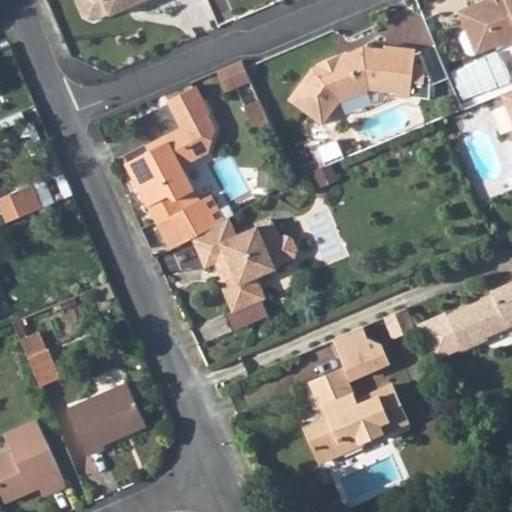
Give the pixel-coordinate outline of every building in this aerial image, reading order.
[(144,6),(156,0),(77,0),(85,17),(95,20),(111,14),(112,15),(142,2),(144,6)] [(511,0),(500,0),(490,4),(489,1),(459,14),(468,33),(485,25),(495,47),(511,39),(511,0)] [(477,54),(495,47),(485,25),(468,33),(477,54)] [(312,71),(289,101),(321,125),(338,103),(369,91),(396,93),(395,97),(409,98),(410,96),(427,98),(429,78),(424,77),(425,68),(413,67),(414,51),(383,48),(383,51),(362,50),(348,55),(350,58),(340,63),(337,57),(316,66),(317,68),(312,71)] [(249,81),(243,70),(218,84),(222,94),(249,81)] [(200,199),(194,186),(183,161),(209,147),(217,123),(210,110),(212,109),(198,81),(169,96),(184,122),(150,141),(153,148),(126,162),(136,182),(138,182),(157,219),(185,206),(200,199)] [(255,94),(249,81),(222,94),(230,108),(255,94)] [(253,133),(270,124),(259,101),(241,110),(253,133)] [(40,200),(31,178),(22,182),(31,203),(40,200)] [(31,203),(22,182),(0,190),(0,191),(9,213),(31,203)] [(200,233),(225,220),(210,194),(200,199),(185,206),(200,233)] [(200,233),(185,206),(157,219),(172,248),(194,236),(200,233)] [(238,233),(231,217),(225,220),(200,233),(194,236),(207,266),(217,262),(220,270),(224,269),(227,276),(220,279),(233,309),(234,311),(263,298),(267,296),(258,275),(278,267),(276,264),(296,256),(299,248),(294,236),(286,233),(281,236),(273,218),(238,233)] [(511,287),(508,289),(505,285),(492,291),(493,297),(446,317),(462,351),(486,340),(484,334),(511,322),(511,287)] [(263,298),(234,311),(233,309),(227,312),(234,330),(270,314),(263,298)] [(411,326),(403,307),(382,316),(390,335),(411,326)] [(43,342),(35,322),(16,329),(24,350),(43,342)] [(358,327),(331,338),(343,367),(348,378),(385,362),(377,343),(363,338),(358,327)] [(55,368),(43,342),(24,350),(36,377),(55,368)] [(348,378),(343,367),(337,369),(342,380),(348,378)] [(337,369),(309,382),(324,417),(300,427),(313,460),(338,450),(334,443),(349,437),(352,443),(400,423),(386,387),(351,401),(342,380),(337,369)] [(99,435),(97,431),(139,413),(123,372),(63,397),(82,442),(99,435)] [(0,488),(24,479),(20,472),(30,468),(36,483),(60,474),(33,409),(0,422),(0,424),(6,441),(0,443),(0,488)]
